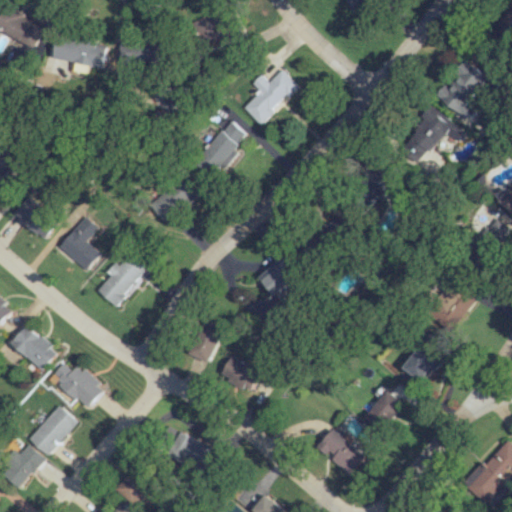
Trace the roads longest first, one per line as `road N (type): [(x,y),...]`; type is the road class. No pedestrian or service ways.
road 1 (residential): [(442,0),(366,96),(203,259),(134,359)]
road 2 (residential): [(337,511),(252,431),(134,359),(0,253)]
road 3 (residential): [(511,338),(469,408),(378,511)]
road 4 (residential): [(164,376),(52,511)]
road 5 (residential): [(372,89),(281,0)]
